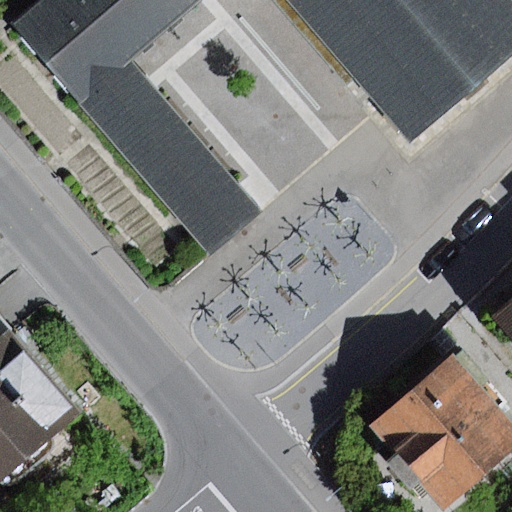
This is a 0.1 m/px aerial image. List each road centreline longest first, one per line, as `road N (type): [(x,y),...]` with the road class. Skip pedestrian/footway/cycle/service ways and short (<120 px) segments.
road 1 (residential): [(511,225),(235,464)]
road 2 (residential): [(0,192),(235,464)]
